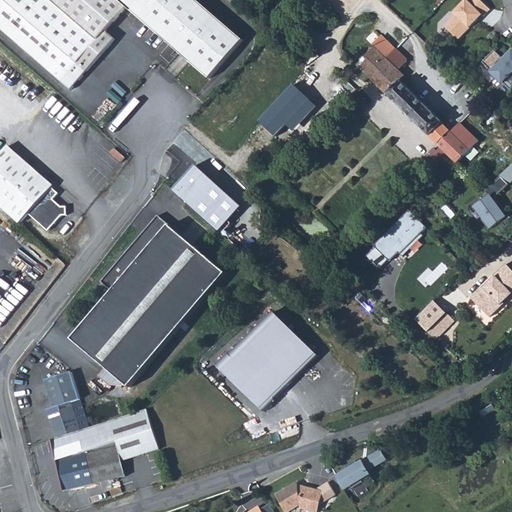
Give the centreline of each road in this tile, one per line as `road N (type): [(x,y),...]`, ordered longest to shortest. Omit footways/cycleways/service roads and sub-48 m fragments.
road 1 (residential): [(32,511),(2,375),(141,190),(154,113)]
road 2 (residential): [(511,354),(427,408),(123,511)]
road 3 (unknown): [(291,126),(226,221),(225,275),(392,420)]
road 4 (unknown): [(375,0),(458,97)]
road 5 (unknown): [(277,0),(329,43),(367,0)]
